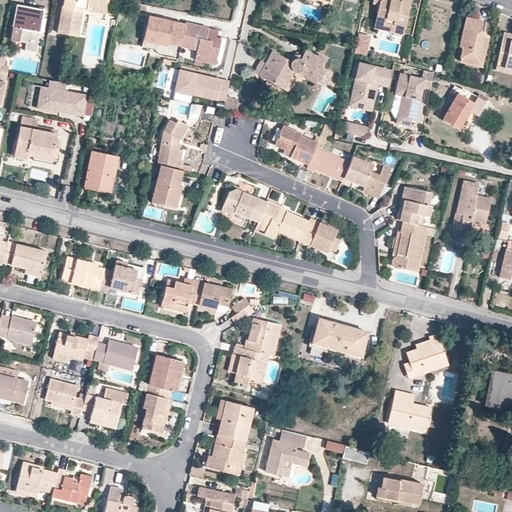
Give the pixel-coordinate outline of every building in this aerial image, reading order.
[(62,0),(57,33),(77,36),(82,9),(106,13),(107,0),(62,0)] [(373,0),(372,3),(378,4),(373,28),(403,34),(411,0),(373,0)] [(43,10),(16,5),(9,40),(25,43),(24,50),(35,52),(43,10)] [(153,42),(160,18),(148,15),(142,40),(153,42)] [(465,17),(459,45),(462,46),(459,56),(461,57),(460,61),(481,66),(488,36),(483,35),(483,32),(480,32),(481,30),(479,30),(482,20),(465,17)] [(160,18),(153,42),(161,44),(159,54),(176,58),(179,46),(196,50),(194,59),(215,64),(221,36),(217,35),(207,33),(209,27),(184,22),(183,30),(171,27),(171,26),(168,19),(160,18)] [(184,23),(168,19),(171,26),(171,27),(183,30),(184,23)] [(511,73),(511,40),(510,40),(511,34),(504,32),(495,70),(511,73)] [(355,45),(355,46),(354,53),(361,55),(363,47),(355,45)] [(287,59),(271,50),(257,74),(283,89),(294,71),(296,72),(297,72),(298,72),(300,71),(317,80),(323,83),(326,83),(332,74),(325,71),(326,70),(321,67),(326,58),(317,55),(305,49),(302,56),(301,58),(299,58),(298,58),(297,57),(295,57),(294,57),(292,58),(291,59),(289,60),(287,59)] [(387,87),(391,70),(356,63),(353,80),(355,81),(350,103),(362,106),(362,104),(370,98),(372,84),(376,85),(387,87)] [(432,72),(421,69),(420,78),(397,75),(394,96),(401,97),(397,122),(416,125),(421,97),(419,97),(422,83),(430,84),(432,72)] [(229,81),(180,70),(175,91),(192,95),(192,93),(217,99),(217,98),(225,100),(226,96),(229,81)] [(316,84),(317,80),(300,71),(298,72),(297,72),(296,72),(294,71),(283,89),(287,91),(295,76),(297,76),(298,77),(299,76),(301,76),(316,84)] [(65,82),(48,79),(47,87),(39,86),(37,100),(52,103),(51,110),(60,112),(61,107),(66,107),(65,112),(73,114),(74,113),(82,115),(86,94),(64,90),(65,82)] [(371,112),(376,85),(372,84),(370,98),(362,104),(362,106),(350,103),(355,81),(353,80),(346,107),(371,112)] [(480,119),(488,105),(464,91),(461,97),(459,96),(444,122),(461,132),(472,114),(480,119)] [(232,97),(226,96),(225,100),(223,108),(235,110),(237,102),(237,99),(232,98),(232,97)] [(52,103),(37,100),(36,108),(51,110),(52,103)] [(245,104),(237,102),(235,110),(244,111),(245,104)] [(21,116),(19,125),(57,133),(57,129),(36,125),(37,119),(21,116)] [(156,164),(159,165),(181,170),(183,160),(180,159),(182,149),(178,148),(179,145),(177,144),(178,140),(181,139),(188,126),(177,119),(175,122),(168,119),(161,131),(156,164)] [(366,133),(368,127),(343,122),(343,125),(342,129),(341,131),(362,136),(366,133)] [(57,133),(19,125),(13,156),(26,158),(27,155),(27,151),(52,156),(54,146),(57,133)] [(317,142),(314,140),(300,135),(300,133),(282,126),(274,144),(283,150),(283,154),(307,164),(314,147),(317,142)] [(58,147),(54,146),(52,156),(27,151),(27,155),(56,160),(58,147)] [(342,177),(349,162),(314,147),(307,164),(305,168),(314,172),(315,170),(341,181),(342,177)] [(118,155),(90,150),(83,186),(110,192),(118,155)] [(374,164),(352,155),(349,162),(342,177),(350,181),(363,186),(361,192),(379,199),(392,168),(375,161),(374,164)] [(178,185),(181,170),(159,165),(150,201),(175,207),(180,185),(178,185)] [(480,173),(456,167),(455,172),(479,178),(480,173)] [(348,186),(350,181),(342,177),(341,181),(340,183),(348,186)] [(431,192),(409,187),(407,200),(403,199),(398,220),(402,220),(422,226),(424,215),(429,216),(432,205),(429,205),(431,192)] [(257,222),(265,201),(236,189),(228,192),(220,210),(233,215),(234,212),(257,222)] [(485,223),(491,198),(476,195),(474,202),(458,199),(451,228),(459,229),(461,220),(469,222),(475,222),(476,221),(485,223)] [(286,208),(266,200),(265,201),(257,222),(255,228),(265,231),(263,233),(274,238),(277,232),(299,241),(308,220),(285,210),(286,208)] [(336,230),(309,218),(308,220),(299,241),(326,252),(328,248),(333,237),(336,230)] [(427,227),(422,226),(402,220),(399,230),(401,230),(396,253),(397,255),(393,257),(393,258),(392,260),(391,261),(391,263),(391,264),(392,266),(393,267),(395,268),(398,268),(401,267),(417,271),(427,227)] [(499,239),(507,241),(510,223),(502,222),(499,239)] [(391,254),(393,257),(397,255),(396,253),(401,230),(399,230),(397,230),(391,254)] [(340,240),(333,237),(328,248),(335,251),(340,240)] [(511,279),(511,240),(508,240),(499,276),(511,279)] [(7,241),(2,262),(25,268),(40,272),(45,250),(7,241)] [(98,291),(104,267),(96,266),(96,264),(66,256),(59,280),(90,288),(90,290),(98,291)] [(104,267),(98,291),(107,293),(109,288),(138,295),(142,279),(140,278),(140,275),(135,273),(136,269),(115,264),(114,270),(104,267)] [(40,272),(25,268),(23,272),(39,276),(40,272)] [(197,304),(203,282),(193,279),(191,285),(174,281),(172,287),(165,285),(159,305),(185,311),(188,302),(197,304)] [(172,287),(174,281),(166,279),(165,285),(172,287)] [(203,282),(197,304),(215,309),(216,304),(227,306),(231,289),(203,282)] [(304,293),(302,301),(314,304),(315,296),(304,293)] [(235,313),(243,308),(249,304),(244,297),(231,307),(235,313)] [(215,309),(197,304),(196,310),(214,315),(215,309)] [(243,308),(235,313),(229,318),(235,325),(248,315),(243,308)] [(11,316),(11,317),(10,319),(0,317),(0,335),(5,337),(5,338),(31,344),(36,322),(11,316)] [(242,348),(268,354),(273,355),(280,325),(252,318),(249,330),(257,331),(254,341),(245,339),(242,348)] [(317,319),(311,342),(359,355),(366,332),(317,319)] [(257,331),(247,329),(245,339),(254,341),(257,331)] [(94,353),(97,342),(98,337),(89,334),(87,338),(58,331),(53,351),(69,355),(82,359),(84,351),(94,353)] [(431,343),(416,348),(404,353),(408,362),(413,377),(448,365),(437,333),(428,337),(429,339),(431,343)] [(415,344),(416,348),(431,343),(429,339),(415,344)] [(97,342),(94,353),(92,359),(98,361),(108,364),(131,370),(137,346),(109,340),(107,345),(97,342)] [(242,348),(233,345),(226,370),(234,373),(232,381),(251,386),(252,382),(261,384),(268,354),(242,348)] [(67,361),(69,355),(53,351),(51,357),(67,361)] [(145,393),(168,398),(170,390),(177,392),(183,362),(155,355),(145,393)] [(108,364),(98,361),(96,369),(107,372),(108,364)] [(413,377),(408,362),(402,364),(408,379),(413,377)] [(0,397),(22,403),(27,381),(16,378),(18,370),(0,365),(0,397)] [(511,372),(490,368),(482,405),(511,411),(511,372)] [(81,410),(84,398),(75,397),(77,385),(50,379),(44,399),(51,401),(71,407),(71,410),(70,414),(79,417),(81,410)] [(96,386),(88,384),(84,398),(81,410),(91,413),(89,417),(101,420),(115,424),(121,403),(124,404),(127,393),(106,388),(104,398),(94,395),(96,386)] [(395,390),(386,423),(425,432),(430,407),(413,403),(414,395),(395,390)] [(168,398),(145,393),(142,407),(145,408),(141,428),(161,432),(167,407),(169,407),(171,399),(168,398)] [(214,418),(219,419),(224,400),(219,399),(214,418)] [(224,400),(219,419),(216,434),(219,435),(244,442),(252,408),(224,400)] [(50,404),(71,410),(71,407),(51,401),(50,404)] [(101,420),(89,417),(88,422),(114,429),(115,424),(101,420)] [(308,435),(281,429),(278,441),(273,440),(265,471),(284,476),(287,460),(294,462),(308,465),(311,453),(297,449),(293,448),(294,445),(305,448),(308,435)] [(214,456),(219,435),(216,434),(211,456),(214,456)] [(243,450),(244,442),(219,435),(214,456),(211,456),(207,455),(204,467),(238,475),(244,450),(243,450)] [(369,449),(344,443),(341,456),(366,462),(369,449)] [(290,477),(294,462),(287,460),(284,476),(290,477)] [(37,490),(52,493),(57,472),(42,469),(42,466),(22,461),(14,491),(35,497),(37,490)] [(191,466),(189,474),(200,477),(202,468),(191,466)] [(114,470),(103,467),(100,481),(110,484),(114,470)] [(58,468),(57,472),(52,493),(51,496),(77,502),(77,503),(84,505),(88,488),(91,476),(80,474),(79,478),(72,476),(72,478),(64,475),(65,470),(58,468)] [(380,472),(378,483),(386,484),(384,493),(386,494),(390,474),(380,472)] [(398,476),(390,474),(386,494),(416,499),(420,478),(398,474),(398,476)] [(511,500),(511,483),(492,479),(489,491),(495,492),(494,495),(502,497),(504,489),(509,491),(507,499),(511,500)] [(386,484),(378,483),(375,483),(373,491),(384,493),(386,484)] [(234,492),(200,484),(198,493),(205,495),(212,496),(209,509),(207,511),(230,511),(233,501),(232,500),(234,492)] [(121,489),(110,487),(103,511),(136,511),(137,507),(132,506),(133,497),(124,496),(121,504),(127,505),(126,511),(116,509),(121,489)] [(96,490),(88,488),(84,505),(92,506),(96,490)] [(209,509),(212,496),(205,495),(202,508),(209,509)] [(250,511),(253,502),(246,500),(242,511),(250,511)] [(271,511),(269,511),(266,511),(267,504),(253,502),(250,511),(271,511)]
